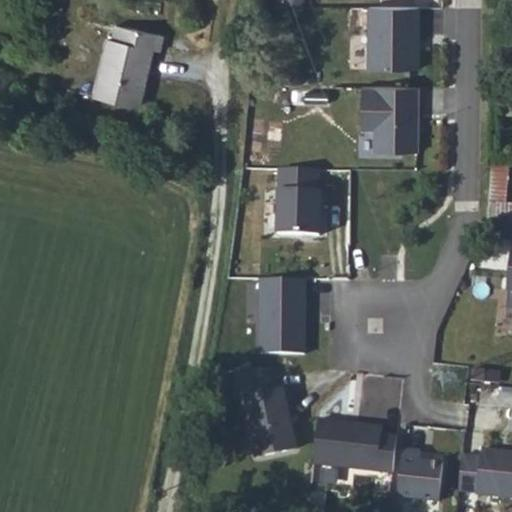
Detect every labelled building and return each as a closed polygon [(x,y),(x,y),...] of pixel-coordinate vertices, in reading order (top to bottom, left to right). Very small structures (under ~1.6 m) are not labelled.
[(370,6),(369,68),(421,68),(419,6),(370,6)] [(169,34),(119,23),(115,38),(109,37),(97,93),(140,103),(148,67),(154,68),(158,50),(165,51),(169,34)] [(375,131),(375,149),(419,151),(422,86),(364,84),(364,130),(375,131)] [(280,168),(280,232),(320,234),(322,169),(280,168)] [(511,221),(511,199),(492,198),(490,220),(511,221)] [(263,353),(309,353),(310,278),(263,277),(263,353)] [(240,393),(256,458),(303,447),(286,385),(278,386),(276,368),(236,368),(240,393)] [(320,416),(315,464),(394,472),(399,433),(384,431),(385,422),(320,416)] [(465,450),(461,490),(478,494),(511,498),(511,448),(484,446),(483,453),(465,450)] [(404,455),(399,497),(439,500),(445,461),(404,455)]
